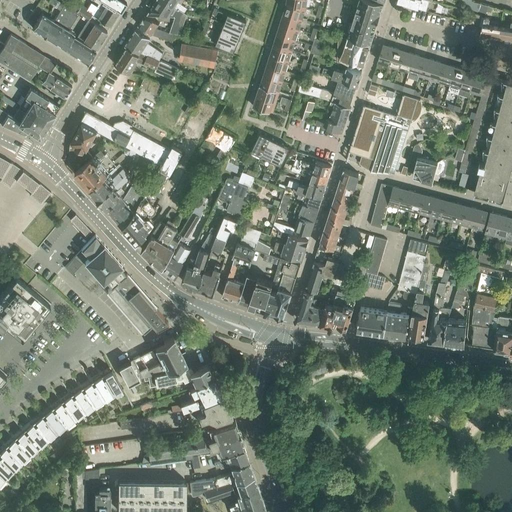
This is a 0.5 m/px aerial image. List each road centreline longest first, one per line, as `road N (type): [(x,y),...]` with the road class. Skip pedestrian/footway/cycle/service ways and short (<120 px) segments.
road 1 (residential): [(282,332),(384,16)]
road 2 (tertiary): [(197,306),(141,266),(44,162)]
road 3 (unclassified): [(283,511),(254,421),(277,341)]
road 4 (tertiary): [(346,343),(511,365)]
road 5 (residential): [(511,206),(373,173)]
road 6 (residential): [(384,16),(511,50)]
